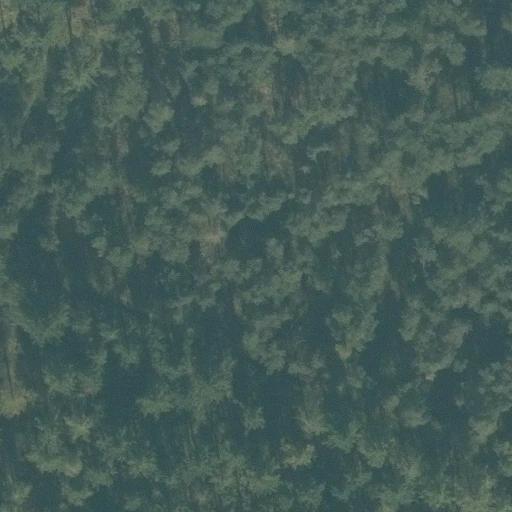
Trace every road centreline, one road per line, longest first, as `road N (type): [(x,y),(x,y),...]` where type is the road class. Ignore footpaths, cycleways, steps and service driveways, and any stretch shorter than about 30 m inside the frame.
road 1 (track): [(511,494),(0,283)]
road 2 (track): [(106,0),(0,254)]
